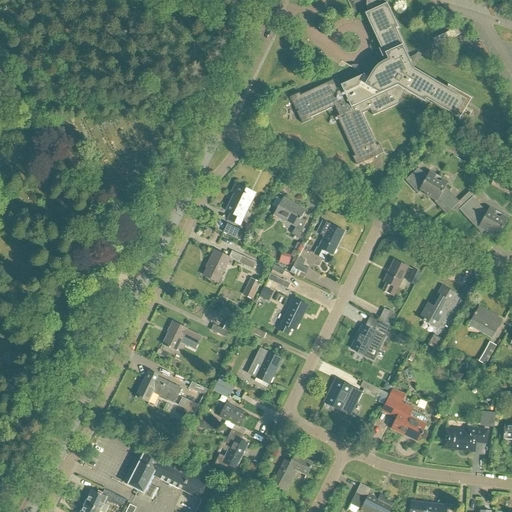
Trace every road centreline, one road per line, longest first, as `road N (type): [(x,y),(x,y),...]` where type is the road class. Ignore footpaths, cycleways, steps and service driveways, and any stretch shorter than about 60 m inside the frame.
road 1 (tertiary): [(220,126),(30,511)]
road 2 (residential): [(45,511),(207,189),(242,140)]
road 3 (residential): [(383,217),(288,409),(345,449)]
road 4 (residential): [(345,449),(404,472),(511,485)]
road 5 (residential): [(242,140),(383,217)]
road 6 (residential): [(383,217),(511,290)]
road 7 (tertiary): [(277,0),(220,126)]
